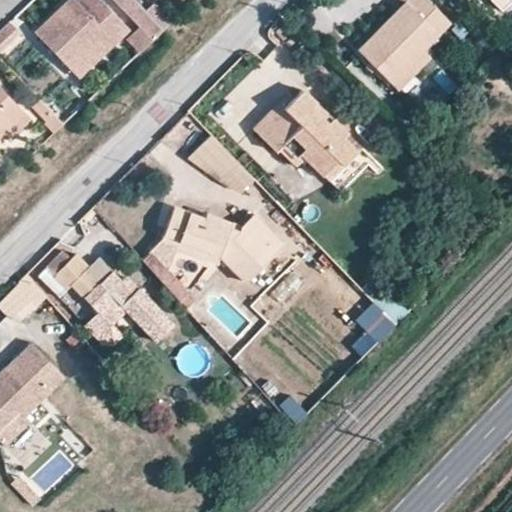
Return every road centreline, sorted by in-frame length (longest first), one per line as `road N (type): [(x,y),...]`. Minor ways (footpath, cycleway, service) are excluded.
road 1 (residential): [(273,0),(0,270)]
road 2 (tertiary): [(415,511),(511,411)]
